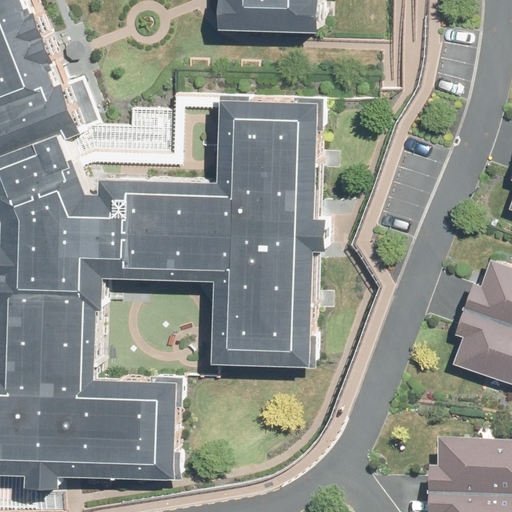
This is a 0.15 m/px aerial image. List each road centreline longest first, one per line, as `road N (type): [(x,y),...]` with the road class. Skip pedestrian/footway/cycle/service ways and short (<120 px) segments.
road 1 (residential): [(346,470),(378,435),(434,268),(491,0)]
road 2 (residential): [(204,511),(346,470)]
